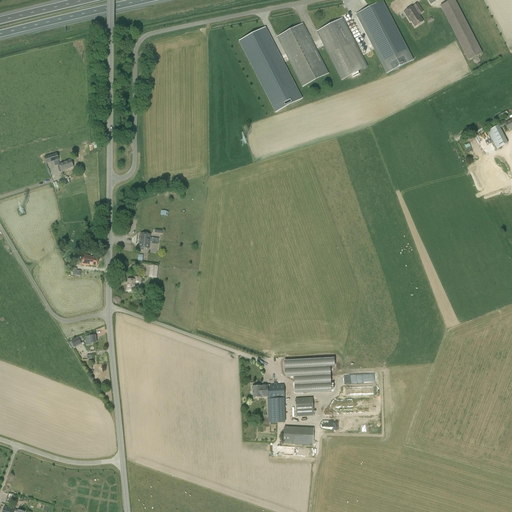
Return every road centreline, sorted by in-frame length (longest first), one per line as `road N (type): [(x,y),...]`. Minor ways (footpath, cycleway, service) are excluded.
road 1 (unclassified): [(315,0),(140,39),(134,165),(127,176),(109,179)]
road 2 (tertiary): [(109,179),(110,0)]
road 3 (track): [(109,307),(262,361)]
road 4 (unclassified): [(109,312),(68,321),(51,313),(0,227)]
road 5 (motorway): [(0,34),(146,0)]
road 6 (tertiary): [(122,459),(109,312)]
road 7 (tertiary): [(109,312),(109,179)]
road 8 (unclassified): [(122,459),(66,461),(0,439)]
